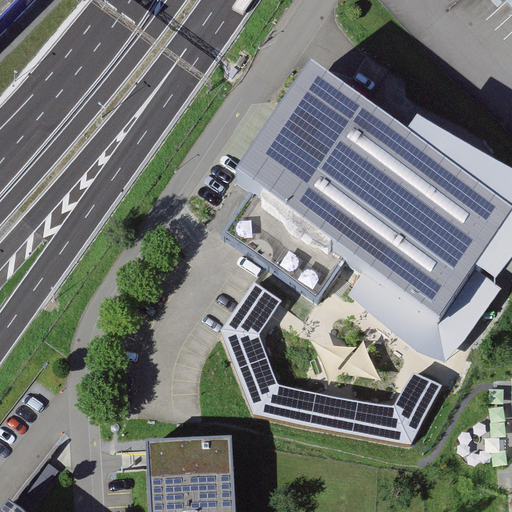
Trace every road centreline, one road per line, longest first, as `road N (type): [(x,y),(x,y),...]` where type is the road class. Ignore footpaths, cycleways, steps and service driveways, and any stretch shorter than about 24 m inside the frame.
road 1 (unclassified): [(318,0),(211,137),(89,320),(77,374),(84,511)]
road 2 (motorway): [(0,339),(170,85)]
road 3 (motorway): [(177,0),(0,214)]
road 4 (motorway): [(0,261),(170,85)]
road 5 (motorway): [(133,0),(0,165)]
